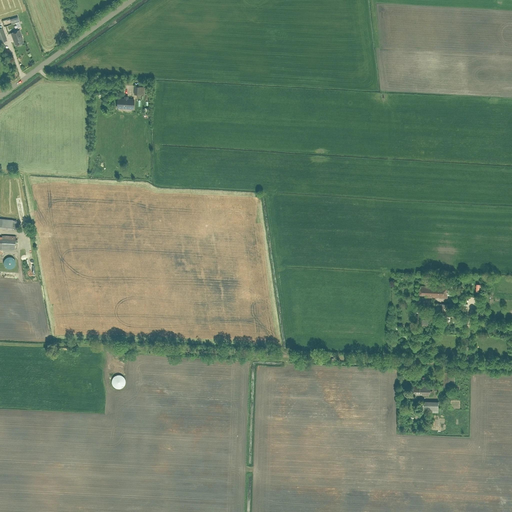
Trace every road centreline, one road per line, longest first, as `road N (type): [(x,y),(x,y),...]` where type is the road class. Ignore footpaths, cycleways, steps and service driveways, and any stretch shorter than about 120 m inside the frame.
road 1 (track): [(0,343),(420,361)]
road 2 (unclassified): [(0,95),(130,0)]
